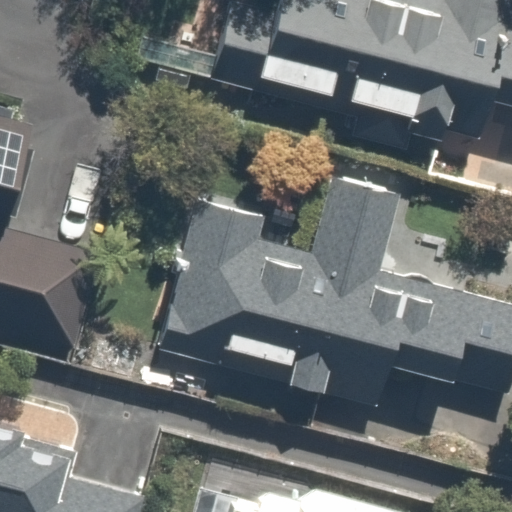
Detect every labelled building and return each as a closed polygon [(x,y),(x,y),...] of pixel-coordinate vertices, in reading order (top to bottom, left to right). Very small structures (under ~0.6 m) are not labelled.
[(293,0),(289,16),(231,1),(214,65),(273,80),(269,96),(425,135),(436,89),(511,108),(511,0),(475,0),(474,5),(452,0),(293,0)] [(0,336),(66,354),(99,231),(42,216),(58,156),(16,144),(25,110),(0,103),(0,336)] [(411,189),(345,174),(325,260),(276,248),(283,216),(191,194),(152,359),(301,395),(307,372),(402,394),(406,379),(474,395),(511,404),(511,295),(410,271),(421,226),(404,222),(411,189)] [(0,511),(153,511),(156,501),(79,482),(85,455),(0,434),(0,511)] [(403,511),(317,488),(313,502),(275,492),(269,511),(403,511)]
